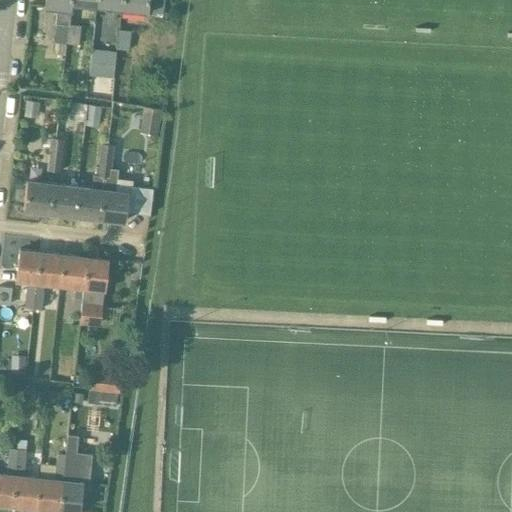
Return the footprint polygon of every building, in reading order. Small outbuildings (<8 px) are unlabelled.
[(55,42),(67,44),(69,23),(69,12),(70,12),(71,0),(45,0),(45,10),(57,11),(56,22),(57,22),(55,42)] [(71,0),(70,12),(71,12),(71,6),(96,9),(96,0),(71,0)] [(121,0),(96,0),(96,9),(120,11),(121,0)] [(147,0),(121,0),(120,11),(146,14),(147,0)] [(152,0),(151,13),(163,15),(165,0),(152,0)] [(67,44),(79,46),(81,25),(69,23),(67,44)] [(117,48),(133,50),(135,30),(119,29),(117,48)] [(114,78),(115,64),(90,62),(89,75),(114,78)] [(37,115),(38,102),(26,101),(24,114),(37,115)] [(98,123),(101,106),(71,101),(68,119),(98,123)] [(157,132),(158,108),(140,107),(139,131),(157,132)] [(49,154),(61,156),(63,139),(55,138),(58,112),(46,111),(43,137),(50,138),(49,154)] [(99,160),(112,161),(114,144),(100,143),(99,160)] [(47,170),(60,171),(61,156),(49,154),(47,170)] [(73,216),(98,219),(104,177),(110,178),(111,169),(111,168),(112,161),(99,160),(97,174),(93,174),(92,188),(77,186),(73,216)] [(119,170),(111,169),(110,178),(104,177),(98,219),(125,222),(126,212),(150,215),(152,189),(133,186),(133,180),(117,179),(119,170)] [(23,210),(49,213),(52,183),(27,180),(23,210)] [(49,213),(73,216),(77,186),(52,183),(49,213)] [(32,308),(39,251),(19,249),(15,280),(26,281),(24,307),(32,308)] [(59,285),(63,254),(39,251),(32,308),(41,309),(44,283),(59,285)] [(86,257),(63,254),(59,285),(75,287),(72,313),(80,314),(86,257)] [(107,259),(86,257),(80,314),(89,315),(91,303),(102,305),(103,290),(107,259)] [(89,388),(118,391),(120,373),(91,370),(89,388)] [(81,402),(82,393),(75,392),(74,401),(81,402)] [(89,484),(93,454),(77,452),(79,436),(68,434),(65,454),(66,454),(59,511),(64,511),(79,511),(83,484),(89,484)] [(0,504),(11,506),(18,448),(9,447),(5,473),(0,472),(0,504)] [(26,449),(18,448),(11,506),(35,509),(39,477),(23,475),(26,449)] [(59,511),(66,454),(65,454),(56,453),(53,478),(39,477),(35,509),(59,511)]
